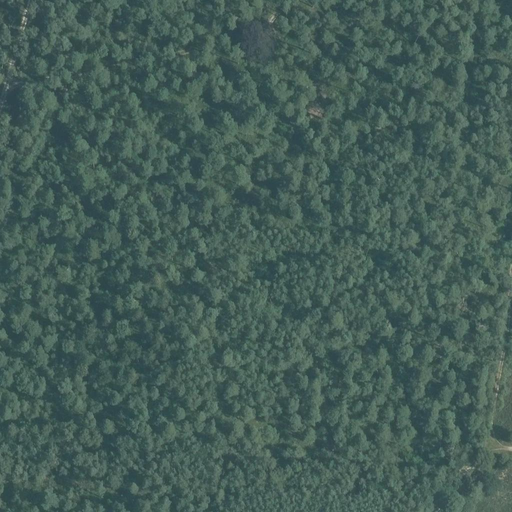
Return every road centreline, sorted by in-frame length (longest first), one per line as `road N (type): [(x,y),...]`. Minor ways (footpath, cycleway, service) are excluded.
road 1 (track): [(0,447),(462,471)]
road 2 (track): [(289,0),(254,28),(5,88)]
road 3 (track): [(511,276),(484,446)]
